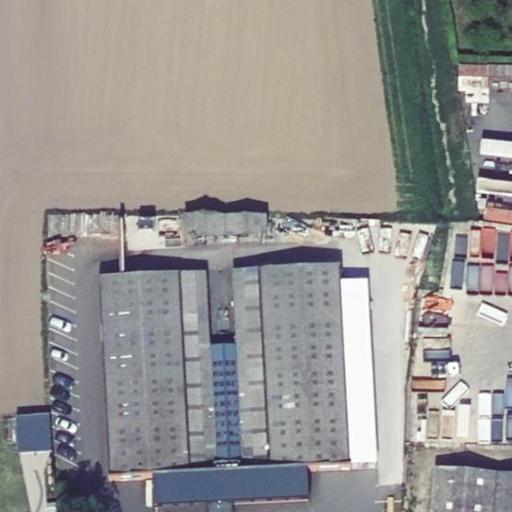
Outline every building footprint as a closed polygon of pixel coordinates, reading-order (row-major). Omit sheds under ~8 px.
[(114,225),(39,225),(39,246),(113,248),(114,225)] [(175,226),(175,259),(255,266),(255,226),(175,226)] [(181,484),(171,285),(90,288),(99,487),(147,486),(147,510),(293,504),(292,479),(335,477),(327,278),(250,281),(256,480),(232,481),(232,473),(206,474),(207,483),(181,484)] [(22,415),(23,452),(56,451),(55,414),(22,415)] [(433,511),(511,511),(511,474),(437,468),(433,511)]
